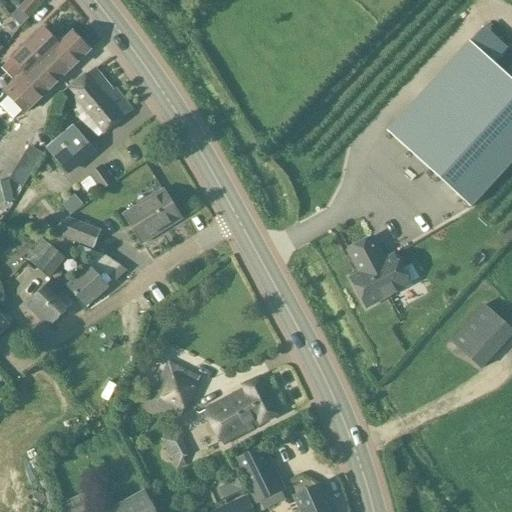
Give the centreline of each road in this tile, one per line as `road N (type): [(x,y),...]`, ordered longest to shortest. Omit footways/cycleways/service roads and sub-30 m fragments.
road 1 (secondary): [(372,511),(331,402),(242,224)]
road 2 (secondary): [(242,224),(87,0)]
road 3 (residential): [(242,224),(16,366)]
